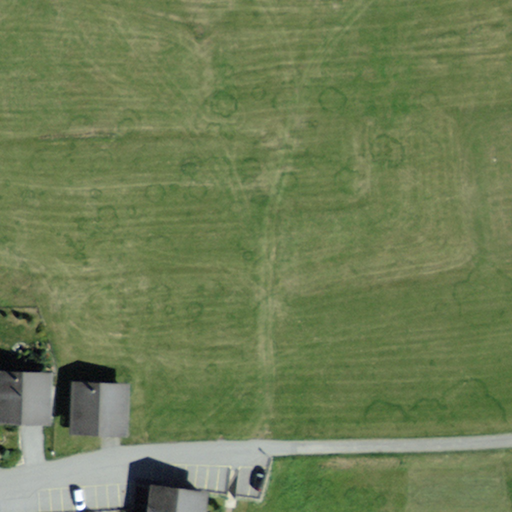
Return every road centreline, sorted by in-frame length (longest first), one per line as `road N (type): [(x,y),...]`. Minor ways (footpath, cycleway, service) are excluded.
road 1 (residential): [(0,478),(128,456),(278,446)]
road 2 (unclassified): [(278,446),(511,440)]
